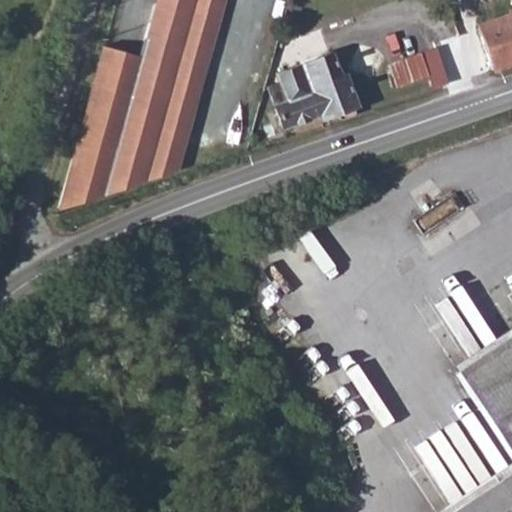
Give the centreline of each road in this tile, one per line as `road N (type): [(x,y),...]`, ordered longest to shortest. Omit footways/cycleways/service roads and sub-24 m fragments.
road 1 (tertiary): [(511,90),(91,239),(0,292)]
road 2 (unclassified): [(105,0),(0,284)]
